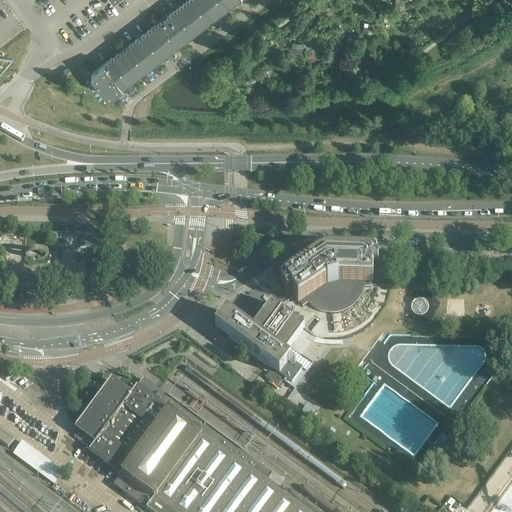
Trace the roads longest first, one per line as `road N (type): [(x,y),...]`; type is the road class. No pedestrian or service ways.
road 1 (primary): [(312,161),(78,157),(0,126)]
road 2 (primary): [(312,161),(0,177)]
road 3 (primary): [(221,193),(402,210),(511,209)]
road 4 (secondary): [(0,342),(102,335),(150,316),(185,280)]
road 5 (primary): [(511,171),(312,161)]
road 6 (secondary): [(172,266),(150,294),(93,316),(0,320)]
road 7 (tertiary): [(236,278),(308,239),(407,239)]
road 8 (primary): [(0,194),(164,188)]
